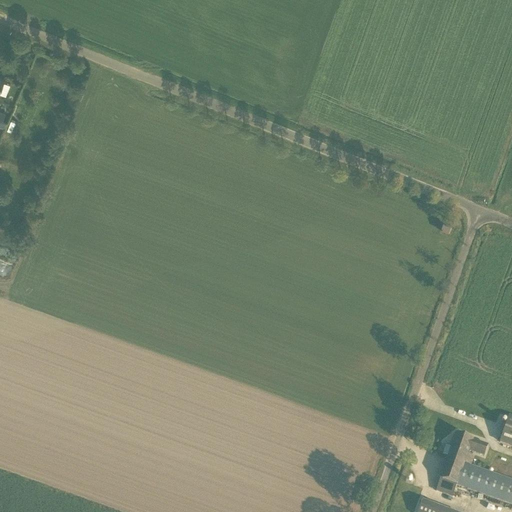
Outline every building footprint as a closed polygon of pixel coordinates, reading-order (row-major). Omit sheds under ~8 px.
[(7,195),(0,212),(0,220),(13,225),(22,201),(7,195)] [(449,235),(451,229),(444,226),(442,232),(449,235)] [(511,446),(511,417),(509,417),(500,442),(511,446)] [(484,458),(488,446),(473,441),(456,435),(436,491),(453,497),(457,486),(511,505),(511,481),(471,467),(474,459),(467,457),(468,452),(484,458)] [(428,511),(431,506),(423,503),(419,511),(428,511)]
